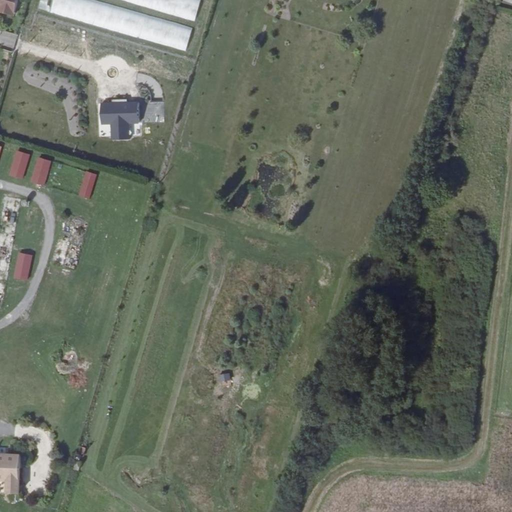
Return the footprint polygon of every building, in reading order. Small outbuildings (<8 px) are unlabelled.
[(0,0),(0,10),(4,11),(3,14),(15,18),(20,0),(0,0)] [(39,0),(36,12),(187,48),(193,25),(90,0),(39,0)] [(119,0),(195,18),(199,0),(119,0)] [(184,53),(33,18),(28,42),(178,77),(184,53)] [(118,103),(102,105),(104,125),(114,124),(115,127),(132,126),(132,122),(167,118),(165,98),(128,102),(127,101),(118,102),(118,103)] [(15,150),(8,176),(22,180),(29,154),(15,150)] [(37,157),(30,182),(44,186),(51,160),(37,157)] [(89,199),(96,174),(85,171),(78,196),(89,199)] [(28,208),(26,233),(37,234),(39,209),(28,208)] [(16,253),(14,279),(28,280),(31,254),(16,253)] [(11,459),(0,458),(0,498),(9,499),(11,459)]
